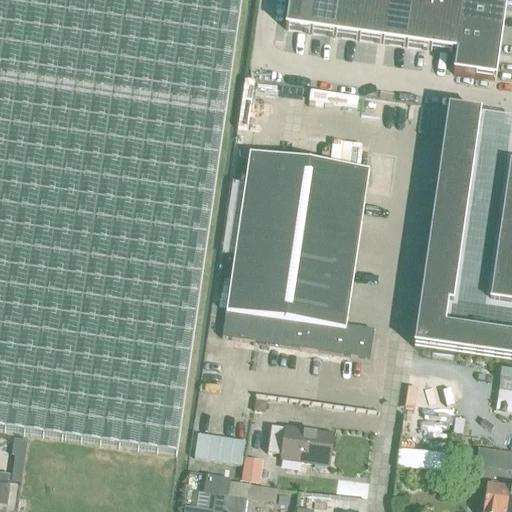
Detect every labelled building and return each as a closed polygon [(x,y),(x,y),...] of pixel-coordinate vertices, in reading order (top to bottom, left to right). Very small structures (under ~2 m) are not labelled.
[(0,0),(0,435),(61,445),(173,461),(219,146),(240,0),(0,0)] [(288,0),(285,31),(308,35),(313,0),(288,0)] [(313,0),(308,35),(332,38),(337,0),(313,0)] [(360,0),(337,0),(332,38),(356,42),(362,0),(360,0)] [(362,0),(356,42),(379,45),(385,4),(362,0)] [(410,0),(409,7),(432,11),(434,0),(410,0)] [(434,0),(432,11),(461,15),(463,7),(463,0),(434,0)] [(463,0),(463,7),(496,12),(497,0),(463,0)] [(385,4),(379,45),(403,49),(409,7),(385,4)] [(409,7),(403,49),(426,52),(432,11),(409,7)] [(461,15),(459,31),(501,37),(504,13),(496,12),(463,7),(461,15)] [(432,11),(426,52),(455,57),(456,53),(459,31),(461,15),(432,11)] [(459,31),(456,53),(497,60),(501,37),(459,31)] [(455,57),(453,76),(494,82),(497,60),(456,53),(455,57)] [(447,111),(413,349),(511,363),(511,339),(443,329),(447,306),(452,307),(479,116),(447,111)] [(511,142),(489,306),(511,309),(511,142)] [(368,364),(372,334),(346,331),(369,177),(249,159),(222,343),(368,364)] [(408,376),(398,468),(445,474),(455,382),(408,376)] [(266,405),(254,403),(252,415),(265,417),(266,405)] [(270,430),(267,456),(281,459),(280,463),(328,470),(333,439),(285,432),(270,430)] [(197,438),(193,461),(241,469),(245,445),(197,438)] [(13,442),(11,459),(14,459),(24,461),(26,444),(13,442)] [(507,511),(511,480),(511,456),(479,452),(473,490),(486,492),(482,511),(507,511)] [(260,465),(245,463),(242,485),(257,487),(260,465)] [(0,505),(5,506),(9,478),(0,477),(0,505)] [(192,511),(184,511),(183,511),(225,511),(228,494),(229,486),(230,483),(206,479),(203,497),(208,498),(206,511),(192,511)] [(228,494),(225,511),(244,511),(246,502),(247,503),(249,489),(229,486),(228,494)]
